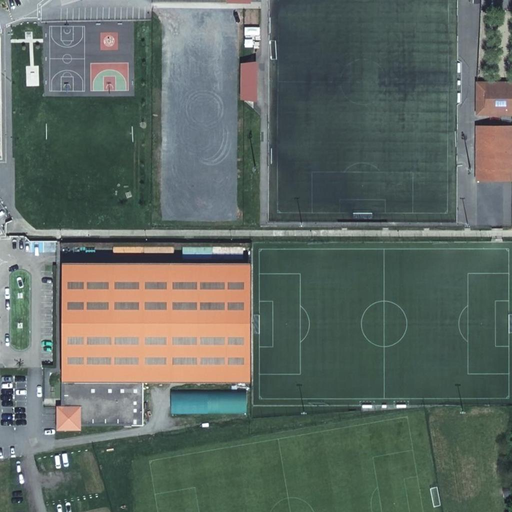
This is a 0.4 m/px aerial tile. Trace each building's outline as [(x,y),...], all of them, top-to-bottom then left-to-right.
[(252,102),(252,49),(243,57),(243,94),(252,102)] [(486,82),(477,81),(476,113),(511,114),(511,106),(511,105),(511,89),(486,89),(486,82)] [(511,82),(486,82),(486,89),(511,89),(511,105),(511,106),(511,114),(511,113),(511,82)] [(477,131),(477,179),(511,179),(511,126),(485,127),(486,132),(477,131)] [(250,266),(62,265),(62,379),(250,379),(250,266)] [(58,407),(58,430),(81,430),(81,423),(132,423),(132,427),(144,427),(144,382),(62,382),(62,407),(58,407)] [(172,393),(172,416),(247,417),(247,393),(172,393)]
